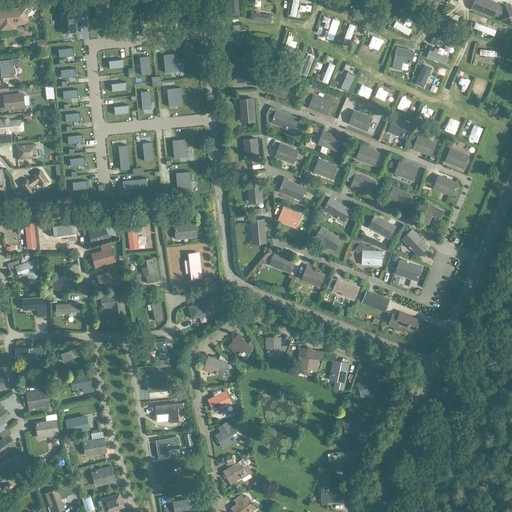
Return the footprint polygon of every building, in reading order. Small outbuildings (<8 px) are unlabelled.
[(29,24),(29,18),(28,15),(32,10),(40,0),(25,0),(19,8),(0,10),(0,27),(0,32),(16,30),(16,25),(29,24)] [(153,0),(144,0),(146,18),(155,17),(153,0)] [(239,15),(237,0),(229,0),(231,8),(228,8),(229,13),(231,13),(231,16),(239,15)] [(299,0),(293,0),(290,16),(296,17),(299,0)] [(362,0),(357,12),(378,21),(383,9),(373,4),(375,2),(371,0),(370,3),(362,0)] [(486,0),(474,0),(471,9),(494,18),(495,14),(501,17),(500,18),(502,22),(511,26),(511,25),(511,8),(507,7),(504,9),(498,7),(499,5),(486,0)] [(136,19),(134,1),(120,3),(122,21),(136,19)] [(110,22),(108,4),(94,5),(96,23),(110,22)] [(69,8),(61,9),(63,33),(66,32),(67,37),(73,36),(72,32),(75,32),(74,19),(77,19),(76,5),(68,5),(69,8)] [(250,20),(271,24),(272,16),(252,12),(250,20)] [(398,18),(393,24),(410,35),(414,28),(404,21),(405,20),(402,18),(401,20),(398,18)] [(333,40),(340,21),(333,19),(326,38),(333,40)] [(349,44),(356,26),(350,24),(343,42),(349,44)] [(243,47),(240,25),(232,26),(234,40),(233,41),(233,44),(235,44),(236,48),(243,47)] [(438,35),(461,45),(464,40),(440,29),(438,35)] [(295,38),(289,36),(285,49),(291,51),(295,38)] [(47,50),(46,40),(37,40),(38,51),(47,50)] [(73,43),(58,45),(58,53),(73,51),(73,43)] [(375,43),(370,57),(375,59),(380,45),(375,43)] [(397,48),(393,69),(402,71),(404,61),(410,63),(413,51),(397,48)] [(498,51),(480,49),(480,55),(485,56),(485,59),(492,59),(492,57),(497,57),(498,51)] [(449,58),(429,50),(426,57),(446,66),(449,58)] [(307,76),(314,56),(308,53),(300,74),(307,76)] [(179,72),(177,54),(163,55),(165,73),(179,72)] [(19,57),(0,59),(0,74),(0,78),(14,76),(13,66),(17,65),(20,62),(19,57)] [(142,76),(151,75),(149,57),(140,58),(142,76)] [(243,60),(236,61),(237,75),(244,74),(245,81),(251,80),(249,57),(243,57),(243,60)] [(109,69),(124,67),(124,60),(109,61),(109,69)] [(328,84),(335,66),(330,63),(326,72),(324,71),(322,76),(324,77),(322,82),(328,84)] [(75,65),(60,67),(61,75),(76,73),(75,65)] [(424,65),(416,84),(424,87),(428,77),(431,78),(432,74),(430,73),(433,68),(424,65)] [(268,72),(264,83),(269,85),(267,91),(285,98),(290,86),(272,79),(274,74),(268,72)] [(349,92),(355,75),(349,73),(343,90),(349,92)] [(160,76),(151,78),(153,88),(161,87),(160,76)] [(371,99),(377,83),(372,81),(369,87),(367,86),(366,89),(368,90),(365,97),(371,99)] [(127,90),(126,82),(111,84),(112,92),(127,90)] [(77,88),(62,90),(63,98),(78,96),(77,88)] [(169,107),(183,106),(181,88),(167,89),(169,107)] [(140,92),(142,110),(151,109),(149,91),(140,92)] [(23,94),(4,96),(5,110),(24,108),(23,94)] [(313,95),(308,107),(327,115),(332,102),(313,95)] [(246,101),(240,102),(241,116),(248,116),(248,122),(255,121),(253,98),(246,98),(246,101)] [(114,115),(129,113),(128,105),(113,107),(114,115)] [(511,110),(511,109),(503,106),(499,115),(509,119),(511,110)] [(276,109),(271,123),(293,131),(295,125),(297,121),(298,118),(276,109)] [(80,111),(65,113),(66,120),(81,119),(80,111)] [(353,111),(348,123),(367,130),(372,118),(353,111)] [(403,138),(410,122),(405,120),(404,122),(392,118),(387,131),(387,132),(391,133),(403,138)] [(5,120),(0,120),(0,134),(6,134),(6,132),(22,130),(21,120),(5,122),(5,120)] [(322,131),(317,143),(336,150),(341,138),(322,131)] [(82,134),(67,135),(68,143),(83,142),(82,134)] [(417,136),(417,137),(413,148),(412,148),(431,156),(436,143),(417,136)] [(250,141),(243,142),(245,157),(252,156),(252,162),(259,161),(256,138),(250,139),(250,141)] [(174,159),(188,157),(186,139),(172,141),(174,159)] [(143,144),(145,162),(153,161),(151,143),(143,144)] [(280,143),(275,156),(293,163),(298,151),(280,143)] [(35,144),(16,146),(17,160),(37,158),(35,144)] [(119,147),(121,170),(130,169),(127,146),(119,147)] [(360,146),(355,158),(374,165),(379,153),(360,146)] [(339,160),(341,153),(322,147),(320,153),(339,160)] [(449,149),(444,161),(463,169),(468,157),(449,149)] [(85,157),(70,158),(70,166),(85,165),(85,157)] [(295,174),(298,167),(280,159),(277,166),(295,174)] [(318,159),(313,171),(331,179),(336,166),(318,159)] [(399,161),(394,173),(412,180),(417,168),(399,161)] [(351,169),(347,181),(351,182),(350,186),(368,193),(373,181),(356,174),(357,172),(351,169)] [(35,177),(32,180),(35,184),(38,181),(42,186),(48,182),(40,170),(34,175),(35,177)] [(178,191),(191,190),(190,172),(176,173),(178,191)] [(437,176),(432,188),(451,196),(456,183),(437,176)] [(254,182),(247,183),(249,197),(255,196),(256,202),(262,202),(260,178),(254,179),(254,182)] [(284,178),(281,185),(284,186),(282,192),(295,197),(297,191),(303,194),(306,187),(284,178)] [(123,182),(124,190),(148,188),(147,179),(123,182)] [(35,184),(32,180),(29,182),(27,180),(20,184),(28,196),(35,191),(31,186),(35,184)] [(72,183),(73,191),(88,189),(87,181),(72,183)] [(391,189),(387,200),(406,208),(411,195),(392,188),(391,189)] [(303,211),(306,203),(283,194),(280,202),(303,211)] [(329,205),(326,211),(339,218),(342,212),(347,216),(351,209),(330,198),(327,204),(329,205)] [(428,203),(420,220),(425,222),(428,217),(432,215),(439,219),(443,211),(428,203)] [(283,208),(278,219),(291,225),(293,219),(299,221),(301,215),(283,208)] [(375,214),(372,221),(377,224),(374,229),(387,236),(390,231),(392,232),(396,226),(375,214)] [(174,225),(175,232),(181,231),(182,240),(183,240),(192,239),(197,238),(195,216),(186,217),(186,223),(174,225)] [(258,222),(251,223),(253,237),(259,237),(260,243),(266,242),(264,219),(258,219),(258,222)] [(98,230),(88,233),(92,246),(116,239),(111,221),(97,225),(98,230)] [(37,249),(34,223),(25,223),(27,249),(37,249)] [(136,223),(127,224),(130,250),(139,249),(136,223)] [(53,226),(54,236),(73,233),(71,224),(53,226)] [(321,235),(318,241),(331,248),(334,242),(339,245),(342,238),(322,227),(318,233),(321,235)] [(412,239),(407,243),(417,253),(421,250),(423,252),(429,246),(412,229),(407,234),(412,239)] [(376,240),(391,246),(394,240),(379,234),(376,240)] [(95,269),(115,263),(110,243),(100,246),(102,252),(91,255),(95,269)] [(363,250),(362,263),(382,264),(383,251),(374,251),(374,248),(367,247),(367,250),(363,250)] [(189,253),(191,280),(202,279),(199,252),(189,253)] [(275,252),(270,263),(290,272),(295,261),(275,252)] [(149,275),(146,275),(148,284),(158,281),(153,258),(146,260),(149,275)] [(34,260),(17,266),(21,275),(29,272),(32,282),(41,279),(34,260)] [(400,260),(397,267),(404,269),(402,275),(415,280),(417,274),(420,275),(422,268),(400,260)] [(107,274),(96,277),(100,290),(121,284),(115,265),(105,268),(107,274)] [(307,266),(301,280),(319,286),(324,275),(312,270),(313,268),(307,266)] [(292,282),(295,276),(274,267),(271,273),(292,282)] [(56,291),(68,288),(69,290),(77,288),(71,268),(63,270),(65,277),(53,280),(56,291)] [(205,285),(212,282),(210,277),(203,280),(205,285)] [(332,279),(328,289),(354,300),(359,287),(337,278),(336,281),(332,279)] [(366,291),(362,303),(384,312),(389,300),(366,291)] [(114,316),(114,317),(124,315),(123,302),(122,295),(102,298),(103,306),(102,307),(104,308),(105,307),(111,307),(113,309),(114,316)] [(209,300),(188,307),(192,320),(214,314),(210,303),(218,301),(216,295),(208,297),(209,300)] [(46,297),(22,299),(23,310),(37,309),(37,316),(46,316),(46,297)] [(159,300),(151,302),(156,323),(164,321),(159,300)] [(62,302),(59,310),(80,317),(83,309),(62,302)] [(394,315),(389,326),(405,333),(406,331),(415,334),(421,321),(400,312),(399,316),(395,314),(394,315)] [(238,353),(240,354),(244,350),(248,354),(249,352),(250,352),(252,350),(252,349),(248,344),(245,342),(237,336),(235,338),(234,338),(231,342),(232,342),(229,345),(234,349),(233,350),(237,353),(238,353)] [(268,352),(274,352),(274,358),(276,358),(276,359),(279,358),(280,358),(280,346),(280,337),(278,337),(278,336),(273,337),(273,338),(267,338),(267,343),(267,349),(268,352)] [(165,342),(144,344),(144,352),(158,351),(159,359),(166,358),(165,342)] [(42,347),(17,347),(17,358),(43,358),(42,347)] [(80,347),(61,354),(64,362),(83,355),(80,347)] [(300,359),(300,362),(306,363),(305,369),(306,369),(306,370),(310,370),(312,370),(318,371),(319,360),(313,359),(314,350),(312,350),(312,349),(307,348),(307,349),(301,348),(301,354),(300,354),(299,359),(300,359)] [(205,359),(204,363),(206,364),(204,368),(210,370),(209,371),(214,373),(214,372),(217,373),(219,367),(225,369),(225,368),(226,368),(227,364),(228,361),(226,360),(221,355),(219,360),(208,356),(207,360),(205,359)] [(334,366),(333,371),(333,374),(339,375),(336,390),(340,391),(343,390),(344,383),(348,363),(346,363),(346,362),(341,360),(341,361),(335,360),(334,366)] [(56,379),(65,376),(63,370),(54,374),(56,379)] [(94,391),(90,374),(70,377),(72,390),(82,388),(83,393),(94,391)] [(167,381),(167,377),(167,374),(162,374),(153,375),(146,375),(148,393),(168,391),(167,386),(167,383),(167,381)] [(360,392),(361,396),(362,396),(362,397),(381,391),(380,391),(382,390),(381,385),(379,386),(377,379),(371,381),(370,380),(366,381),(366,382),(363,383),(365,389),(360,390),(360,392)] [(38,391),(28,393),(30,405),(38,403),(38,405),(50,404),(47,386),(38,387),(38,391)] [(210,403),(208,404),(210,408),(212,407),(214,411),(219,409),(224,407),(224,406),(226,405),(223,400),(229,397),(228,395),(229,395),(227,392),(226,391),(222,393),(220,390),(212,394),(214,397),(208,400),(210,403)] [(354,405),(346,401),(344,406),(352,409),(354,405)] [(0,428),(12,419),(0,403),(0,428)] [(159,423),(155,426),(160,433),(164,429),(166,427),(169,431),(176,426),(171,419),(172,418),(163,406),(156,412),(162,420),(158,422),(159,423)] [(47,421),(37,423),(39,434),(47,433),(47,435),(59,433),(56,415),(46,416),(47,421)] [(87,429),(84,416),(65,420),(68,433),(87,429)] [(345,429),(344,429),(345,433),(346,433),(346,434),(365,430),(365,429),(367,429),(366,425),(364,425),(363,418),(357,419),(357,418),(352,419),(353,420),(349,420),(350,426),(345,427),(345,429)] [(221,433),(216,435),(218,439),(216,440),(218,444),(220,443),(223,447),(228,444),(233,442),(232,441),(235,439),(231,434),(236,431),(235,430),(236,429),(234,426),(234,427),(233,425),(230,427),(228,422),(218,428),(221,433)] [(0,434),(3,439),(0,440),(0,455),(16,444),(10,436),(12,435),(7,428),(0,433),(0,434)] [(357,437),(356,442),(365,445),(368,438),(360,435),(357,437)] [(104,437),(85,441),(87,453),(95,452),(95,453),(107,451),(104,437)] [(178,437),(157,441),(159,458),(169,456),(168,450),(180,448),(179,442),(178,437)] [(332,463),(332,466),(333,466),(333,467),(334,467),(334,472),(343,471),(342,466),(353,465),(353,464),(355,464),(354,460),(352,460),(351,452),(345,453),(345,452),(340,453),(340,454),(337,454),(338,460),(332,461),(332,463)] [(224,473),(223,473),(225,477),(226,476),(230,483),(235,479),(236,480),(240,477),(242,475),(239,470),(244,467),(243,466),(244,465),(242,462),(241,462),(241,461),(223,472),(224,473)] [(12,464),(0,472),(0,481),(5,488),(21,476),(12,464)] [(113,466),(93,471),(96,483),(104,481),(104,483),(116,480),(113,466)] [(58,511),(65,510),(62,500),(68,497),(68,496),(69,495),(78,492),(76,486),(75,483),(66,486),(58,489),(46,493),(46,495),(52,511),(58,511)] [(321,496),(321,500),(322,500),(322,506),(328,506),(328,501),(341,501),(341,497),(344,497),(344,493),(341,493),(341,488),(336,488),(331,488),(328,488),(328,495),(321,495),(321,496)] [(106,511),(111,511),(125,507),(120,493),(102,499),(106,511)] [(237,504),(231,509),(233,511),(232,511),(248,511),(251,511),(247,506),(251,502),(250,501),(251,501),(249,498),(248,498),(247,497),(245,499),(241,494),(234,500),(237,504)] [(189,511),(188,499),(173,501),(174,511),(189,511)]
